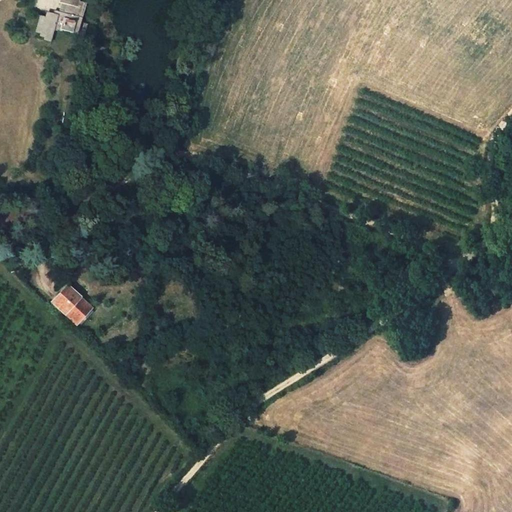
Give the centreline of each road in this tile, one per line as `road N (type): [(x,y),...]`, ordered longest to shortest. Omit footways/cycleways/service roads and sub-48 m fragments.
road 1 (track): [(0,196),(26,203),(120,189),(180,156),(460,265)]
road 2 (track): [(154,511),(252,399),(460,265)]
road 3 (track): [(460,265),(492,233),(490,139),(511,113)]
